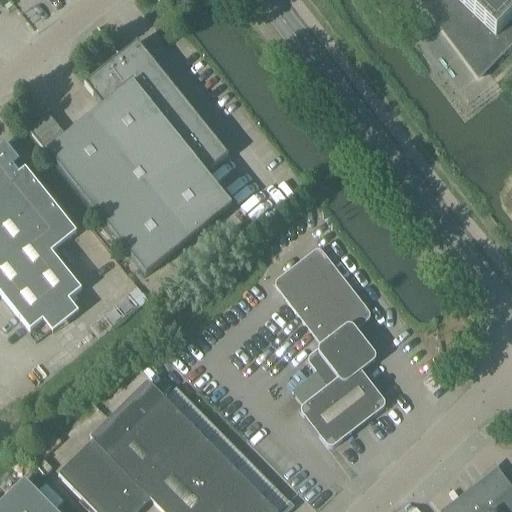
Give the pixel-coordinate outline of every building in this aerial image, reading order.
[(511,0),(417,0),(478,80),(511,45),(511,0)] [(136,46),(119,60),(83,88),(102,112),(66,140),(48,117),(27,133),(145,280),(231,211),(205,178),(228,159),(150,63),(136,46)] [(0,298),(29,335),(42,325),(52,337),(78,316),(68,304),(81,294),(51,256),(76,236),(25,172),(18,177),(12,169),(18,164),(5,147),(0,150),(0,298)] [(373,358),(355,334),(367,324),(368,323),(369,322),(369,320),(369,319),(369,317),(368,316),(322,256),(321,255),(320,254),(318,254),(317,254),(316,254),(314,254),(313,255),(276,284),(275,285),(275,286),(274,287),(274,289),(275,290),(275,292),(276,293),(320,351),(310,359),(309,360),(308,361),(307,362),(307,363),(307,365),(308,366),(308,368),(327,391),(302,410),(301,411),(301,412),(300,414),(300,415),(300,417),(301,418),(301,419),(325,449),(326,450),(327,451),(328,452),(330,452),(331,452),(332,451),(334,451),(381,414),(383,413),(383,411),(384,410),(384,409),(384,407),(383,406),(383,404),(361,376),(372,367),(373,366),(374,365),(375,363),(375,362),(375,360),(374,359),(373,358)] [(92,445),(58,479),(90,511),(139,511),(149,503),(157,511),(282,511),(288,507),(175,392),(164,403),(147,386),(90,442),(92,445)] [(511,511),(511,498),(496,478),(451,511),(511,511)] [(0,511),(51,511),(24,484),(0,506),(0,511)]
